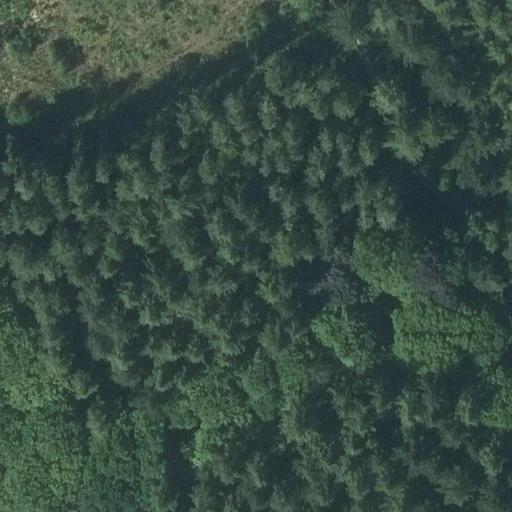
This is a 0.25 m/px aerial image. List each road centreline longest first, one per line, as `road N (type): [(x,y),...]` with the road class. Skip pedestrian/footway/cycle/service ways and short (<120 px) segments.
road 1 (track): [(511,383),(466,296),(459,221),(380,112),(325,0)]
road 2 (track): [(80,511),(0,372)]
